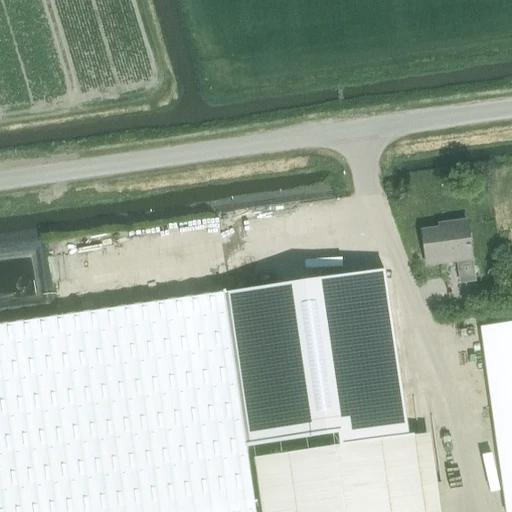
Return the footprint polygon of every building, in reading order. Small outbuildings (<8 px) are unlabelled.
[(449,228),(422,231),(427,265),(460,261),(463,279),(474,278),(466,221),(448,224),(449,228)] [(61,236),(66,261),(80,258),(76,234),(61,236)] [(260,499),(261,511),(423,511),(413,437),(342,447),(337,407),(414,396),(413,388),(407,389),(390,270),(231,292),(249,420),(324,409),(329,448),(254,459),(260,499)] [(259,511),(227,293),(0,324),(0,511),(259,511)] [(511,511),(511,323),(481,328),(506,511),(511,511)]
